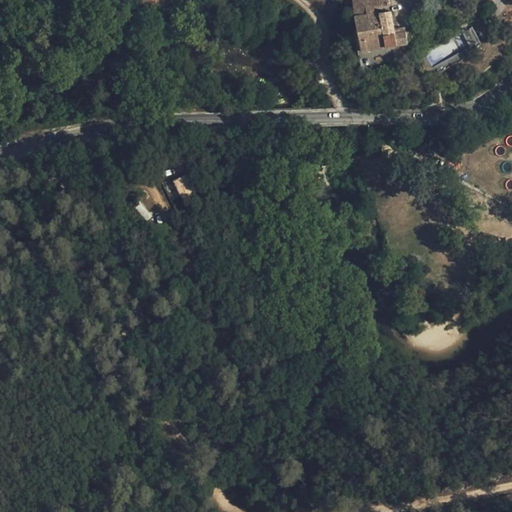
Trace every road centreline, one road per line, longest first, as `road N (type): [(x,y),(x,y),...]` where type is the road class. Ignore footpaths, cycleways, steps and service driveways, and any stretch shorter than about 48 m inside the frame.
road 1 (secondary): [(0,151),(144,123),(452,118),(472,114),(511,84)]
road 2 (track): [(87,133),(89,147),(71,158),(65,175),(109,212),(134,297),(111,336),(113,355),(169,414),(232,511)]
road 3 (track): [(328,511),(511,486)]
